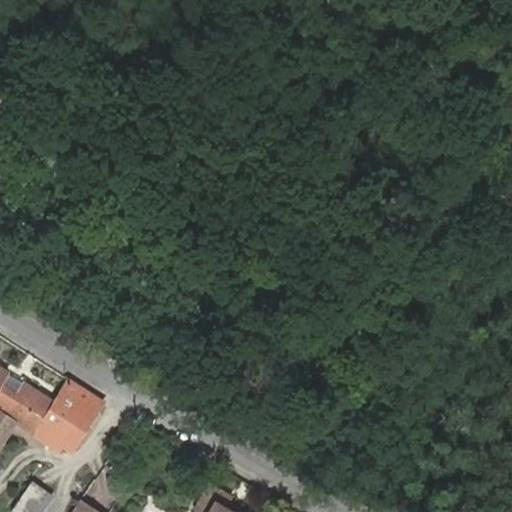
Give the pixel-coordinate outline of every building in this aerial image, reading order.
[(33,432),(53,400),(25,381),(17,391),(0,378),(0,372),(3,367),(0,365),(0,411),(18,423),(33,432)] [(0,378),(17,391),(25,381),(3,367),(0,372),(0,378)] [(104,398),(69,375),(53,400),(33,432),(58,448),(60,446),(69,453),(104,398)] [(0,447),(15,427),(18,423),(0,411),(0,447)] [(21,503),(33,511),(46,511),(51,505),(30,491),(21,503)] [(221,511),(228,502),(214,493),(202,511),(221,511)] [(101,511),(78,496),(66,511),(101,511)] [(33,511),(21,503),(15,511),(33,511)]
